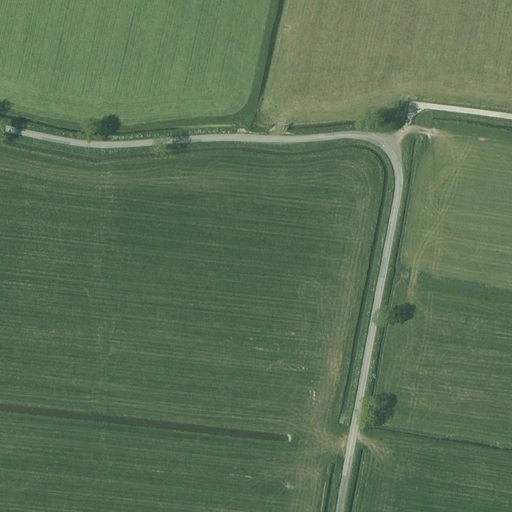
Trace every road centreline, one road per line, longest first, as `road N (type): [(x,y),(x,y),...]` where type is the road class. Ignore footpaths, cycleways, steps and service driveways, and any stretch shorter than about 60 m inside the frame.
road 1 (unclassified): [(337,511),(396,188),(396,166),(384,147),(345,135),(97,145),(0,126)]
road 2 (track): [(511,116),(415,104),(384,147)]
